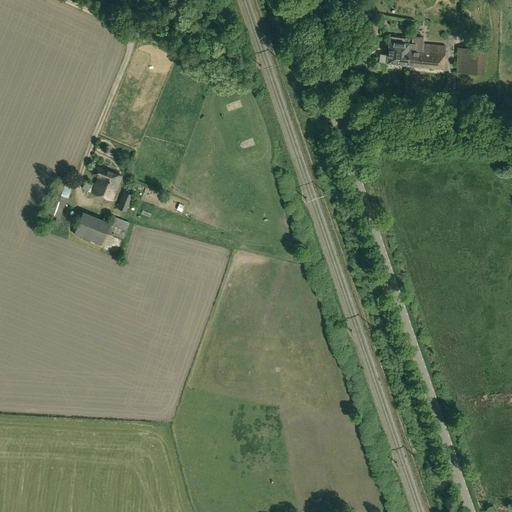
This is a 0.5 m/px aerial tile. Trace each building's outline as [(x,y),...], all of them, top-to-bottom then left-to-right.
[(374,38),(377,22),(367,20),(364,36),(374,38)] [(387,63),(406,65),(408,43),(396,42),(397,37),(390,36),(387,63)] [(427,45),(416,44),(416,39),(410,38),(410,43),(408,43),(406,65),(425,67),(444,68),(446,46),(427,45)] [(351,78),(349,89),(359,91),(361,80),(351,78)] [(93,193),(113,200),(122,176),(96,166),(92,174),(99,176),(93,193)] [(57,225),(68,198),(52,192),(43,219),(57,225)] [(125,192),(118,209),(126,212),(133,197),(125,192)] [(124,239),(131,223),(114,217),(108,233),(124,239)] [(106,232),(80,221),(75,235),(101,245),(106,232)]
